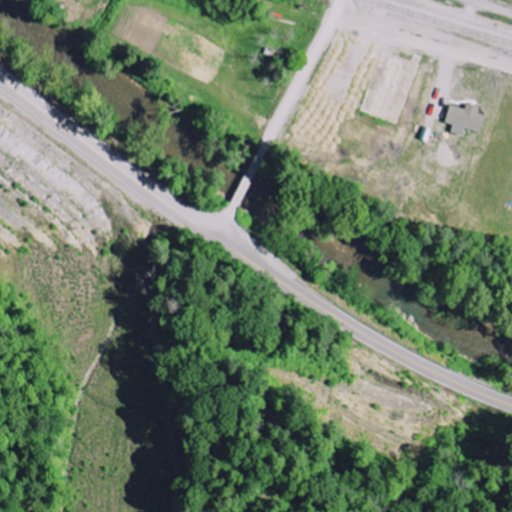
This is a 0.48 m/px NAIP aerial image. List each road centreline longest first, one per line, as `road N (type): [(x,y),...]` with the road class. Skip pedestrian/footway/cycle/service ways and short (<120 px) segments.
road 1 (secondary): [(511,405),(338,323),(0,71)]
road 2 (residential): [(263,149),(340,0)]
